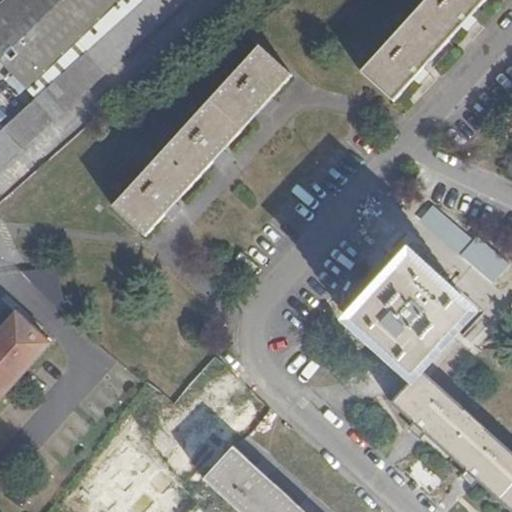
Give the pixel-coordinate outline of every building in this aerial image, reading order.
[(189,0),(146,0),(84,57),(0,132),(0,168),(1,170),(189,0)] [(121,0),(8,0),(0,8),(0,61),(27,90),(97,24),(121,0)] [(487,0),(430,0),(362,75),(394,103),(487,0)] [(261,49),(114,209),(145,236),(291,77),(261,49)] [(409,254),(400,264),(414,277),(412,279),(428,294),(439,281),(409,254)] [(414,277),(400,264),(347,323),(413,382),(393,405),(509,511),(511,511),(511,454),(424,374),(477,315),(439,281),(428,294),(412,279),(414,277)] [(0,399),(49,346),(16,316),(0,334),(0,399)] [(301,511),(234,450),(229,456),(299,511),(301,511)] [(299,511),(229,456),(217,468),(270,511),(299,511)] [(270,511),(217,468),(206,480),(240,511),(270,511)]
